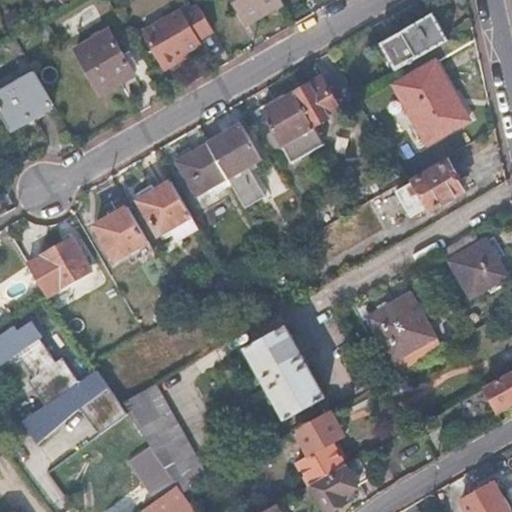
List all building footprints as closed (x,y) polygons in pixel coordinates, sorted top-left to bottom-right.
[(270,7),(282,0),(236,0),(248,20),(263,11),(266,15),(272,11),(270,7)] [(204,39),(216,32),(199,3),(188,10),(185,6),(146,28),(167,65),(176,67),(184,62),(182,58),(193,52),(207,44),(204,39)] [(400,70),(452,40),(436,13),(384,44),(400,70)] [(135,75),(111,30),(77,50),(101,94),(135,75)] [(194,56),(193,52),(182,58),(184,62),(194,56)] [(429,144),(464,123),(451,99),(457,95),(438,62),(397,86),(429,144)] [(36,72),(0,92),(0,110),(11,130),(55,105),(36,72)] [(324,79),(298,95),(316,127),(333,118),(331,114),(341,107),(324,79)] [(293,164),(326,145),(316,127),(298,95),(267,113),(293,164)] [(451,99),(464,123),(470,120),(457,95),(451,99)] [(230,178),(247,208),(267,197),(251,167),(263,160),(244,126),(211,144),(230,178)] [(230,178),(211,144),(195,154),(198,160),(183,169),(199,196),(230,178)] [(198,160),(195,154),(180,162),(183,169),(198,160)] [(451,162),(398,191),(412,217),(431,207),(432,211),(465,192),(460,182),(461,181),(451,162)] [(160,236),(194,217),(174,181),(157,192),(160,198),(144,207),(160,236)] [(141,201),(144,207),(160,198),(157,192),(141,201)] [(117,261),(150,242),(130,207),(98,226),(117,261)] [(275,258),(318,233),(312,222),(268,247),(275,258)] [(482,244),(476,233),(446,250),(473,296),(509,276),(498,256),(495,257),(485,242),(482,244)] [(63,254),(78,245),(74,239),(59,247),(63,254)] [(261,266),(275,258),(268,247),(266,243),(253,250),(261,266)] [(45,293),(48,297),(93,271),(78,245),(63,254),(59,247),(29,264),(45,293)] [(437,336),(415,295),(372,320),(395,361),(437,336)] [(15,320),(0,330),(0,360),(42,332),(32,316),(18,325),(15,320)] [(271,387),(275,393),(290,419),(329,397),(287,325),(247,348),(264,377),(268,382),(271,387)] [(42,333),(19,350),(35,372),(32,375),(50,399),(83,375),(66,352),(59,357),(42,333)] [(95,366),(21,420),(34,438),(108,384),(95,366)] [(511,403),(511,373),(486,387),(499,410),(511,403)] [(268,382),(264,377),(252,384),(255,390),(268,382)] [(212,477),(158,384),(122,405),(165,467),(178,485),(180,488),(183,493),(212,477)] [(257,403),(275,393),(271,387),(254,397),(257,403)] [(337,471),(361,458),(347,433),(334,409),(297,429),(311,453),(322,447),(337,471)] [(360,485),(372,477),(361,458),(337,471),(312,485),(326,511),(329,511),(348,502),(346,495),(361,487),(360,485)] [(178,485),(165,467),(143,483),(156,501),(178,485)] [(494,501),(501,497),(492,484),(486,488),(494,501)] [(146,511),(180,511),(191,505),(183,493),(180,488),(146,511)] [(464,511),(511,511),(501,497),(494,501),(486,488),(460,506),(464,511)]
